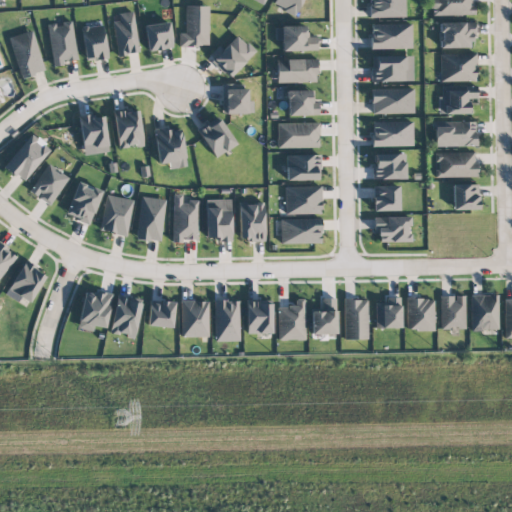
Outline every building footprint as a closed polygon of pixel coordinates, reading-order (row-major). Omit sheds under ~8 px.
[(273,0),(272,5),(295,15),(301,0),(273,0)] [(405,16),(404,0),(368,0),(369,17),(405,16)] [(472,0),(430,0),(431,15),(472,15),(472,0)] [(208,46),(208,5),(185,6),(185,32),(178,32),(179,46),(208,46)] [(112,22),(118,55),(139,52),(132,11),(118,13),(119,20),(112,22)] [(47,25),(53,64),(77,60),(71,21),(47,25)] [(172,48),(169,22),(144,25),(146,50),(172,48)] [(438,22),(439,48),(474,47),(473,22),(438,22)] [(411,48),(411,23),(370,24),(370,48),(411,48)] [(107,58),(102,24),(80,27),(85,61),(107,58)] [(306,25),(281,26),(281,51),(316,50),(316,36),(306,36),(306,25)] [(21,78),(44,71),(32,30),(9,37),(21,78)] [(255,52),(238,34),(211,60),(228,78),(255,52)] [(439,54),(440,81),(476,81),(476,53),(439,54)] [(412,55),(370,56),(370,81),(412,81),(412,55)] [(316,58),(276,59),(276,82),(316,82),(316,58)] [(247,88),(236,88),(235,84),(221,84),(221,114),(252,113),(252,100),(247,100),(247,88)] [(469,113),(468,99),(477,98),(476,85),(439,86),(439,114),(469,113)] [(414,112),(413,88),(370,89),(371,114),(414,112)] [(313,90),(286,90),(287,116),(318,115),(318,101),(313,102),(313,90)] [(116,147),(142,146),(139,109),(114,111),(116,147)] [(107,152),(104,116),(88,117),(88,114),(79,115),(82,154),(107,152)] [(198,127),(212,157),(234,146),(220,117),(198,127)] [(372,146),(413,145),(412,121),(371,122),(372,146)] [(318,122),(276,123),(276,148),(318,147),(318,122)] [(475,122),(434,123),(435,147),(476,146),(475,122)] [(169,168),(184,167),(182,127),(155,129),(156,163),(168,163),(169,168)] [(22,181),(51,149),(33,133),(4,165),(22,181)] [(474,152),(436,152),(436,169),(435,169),(435,177),(477,176),(477,162),(474,162),(474,152)] [(405,178),(404,153),(372,154),(373,179),(405,178)] [(285,180),(320,180),(319,154),(285,155),(285,180)] [(68,178),(48,163),(28,191),(48,205),(68,178)] [(90,224),(101,190),(77,181),(65,215),(90,224)] [(478,184),(452,184),(451,209),(477,209),(478,184)] [(398,185),(372,186),(373,211),(398,210),(398,185)] [(284,186),(284,214),(320,213),(320,186),(284,186)] [(182,194),(173,194),(172,240),(197,241),(197,201),(181,201),(182,194)] [(132,199),(105,195),(100,231),(127,235),(132,199)] [(135,238),(159,242),(165,200),(141,196),(135,238)] [(230,240),(230,199),(205,200),(206,240),(230,240)] [(263,240),(263,202),(238,202),(239,240),(263,240)] [(409,216),(375,217),(376,242),(410,241),(409,216)] [(320,218),(279,219),(279,243),(321,243),(320,218)] [(0,276),(16,257),(0,243),(0,276)] [(29,302),(45,277),(35,271),(37,267),(25,260),(4,294),(17,302),(20,297),(29,302)] [(111,295),(84,290),(77,328),(92,331),(93,326),(105,328),(111,295)] [(471,330),(498,330),(497,294),(470,295),(471,330)] [(133,337),(141,300),(116,295),(109,332),(133,337)] [(439,296),(440,329),(465,328),(464,295),(439,296)] [(511,296),(503,297),(504,337),(511,337),(511,296)] [(375,328),(400,328),(399,297),(384,297),(384,302),(375,302),(375,328)] [(311,334),(336,334),(335,298),(320,298),(320,310),(310,310),(311,334)] [(344,298),(343,339),(366,339),(367,299),(344,298)] [(433,298),(406,298),(406,330),(433,330),(433,298)] [(271,333),(270,299),(245,300),(246,334),(271,333)] [(304,339),(303,299),(295,299),(295,306),(277,307),(277,340),(304,339)] [(173,301),(148,300),(147,326),(172,327),(173,301)] [(180,337),(208,336),(207,300),(180,301),(180,337)] [(214,300),(214,341),(239,341),(238,300),(214,300)]
